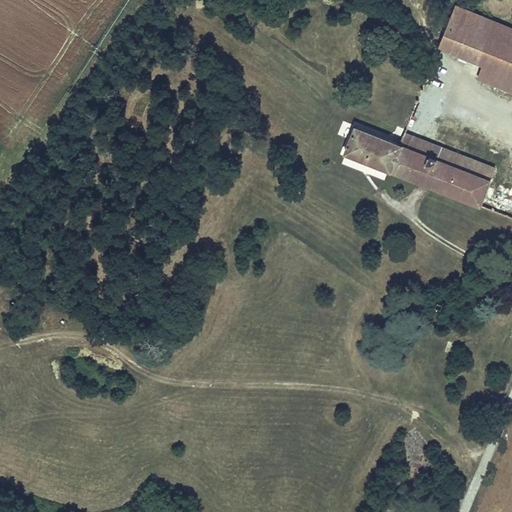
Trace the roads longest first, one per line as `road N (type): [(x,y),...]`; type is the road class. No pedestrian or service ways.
road 1 (unknown): [(511,276),(399,192)]
road 2 (unclassified): [(463,511),(511,397)]
